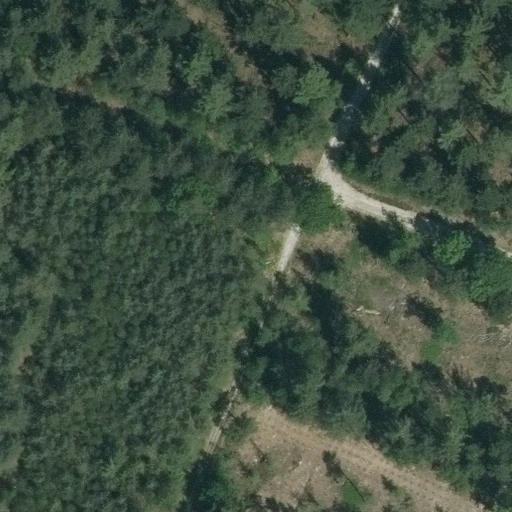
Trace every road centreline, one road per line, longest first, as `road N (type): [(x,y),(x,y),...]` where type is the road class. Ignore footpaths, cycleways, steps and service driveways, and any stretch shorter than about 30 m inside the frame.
road 1 (track): [(381,0),(300,170),(172,511)]
road 2 (track): [(300,170),(511,248)]
